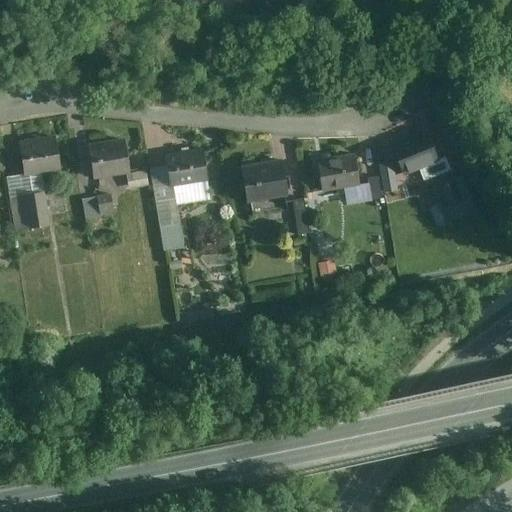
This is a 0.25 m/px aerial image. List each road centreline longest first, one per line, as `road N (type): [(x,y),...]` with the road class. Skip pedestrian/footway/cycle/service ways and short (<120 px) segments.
road 1 (residential): [(403,98),(356,119),(287,128),(67,106),(0,115)]
road 2 (secondary): [(313,432),(0,496)]
road 3 (tertiary): [(511,331),(453,379),(349,511)]
road 4 (secondary): [(313,432),(511,391)]
